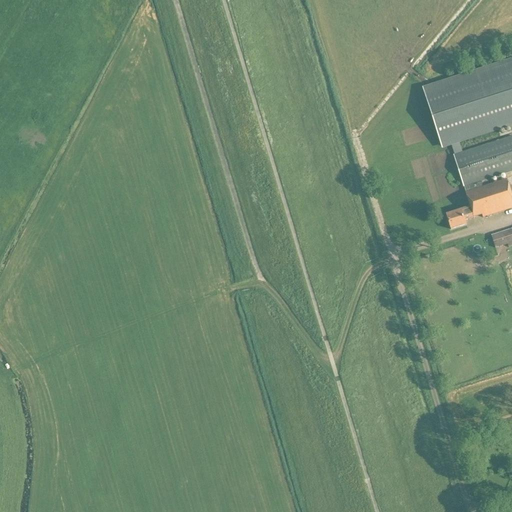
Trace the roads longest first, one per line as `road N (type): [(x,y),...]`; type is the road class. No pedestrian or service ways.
road 1 (track): [(392,256),(366,267),(336,354),(324,357),(254,282),(0,376)]
road 2 (unclassified): [(471,511),(377,206)]
road 3 (track): [(263,283),(176,0)]
road 4 (track): [(377,206),(354,138),(469,0)]
